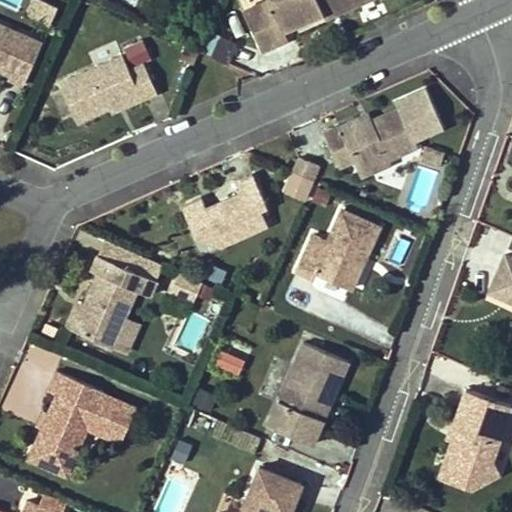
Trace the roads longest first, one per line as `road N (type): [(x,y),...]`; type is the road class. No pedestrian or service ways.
road 1 (residential): [(344,511),(494,101),(508,2)]
road 2 (residential): [(38,198),(508,2)]
